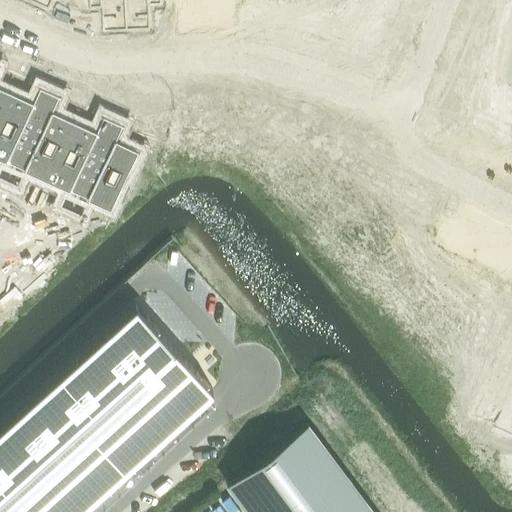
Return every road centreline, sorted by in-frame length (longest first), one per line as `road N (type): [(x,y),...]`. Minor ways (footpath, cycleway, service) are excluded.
road 1 (residential): [(397,104),(253,60),(104,61),(56,51),(0,23)]
road 2 (residential): [(511,202),(419,159),(397,104)]
